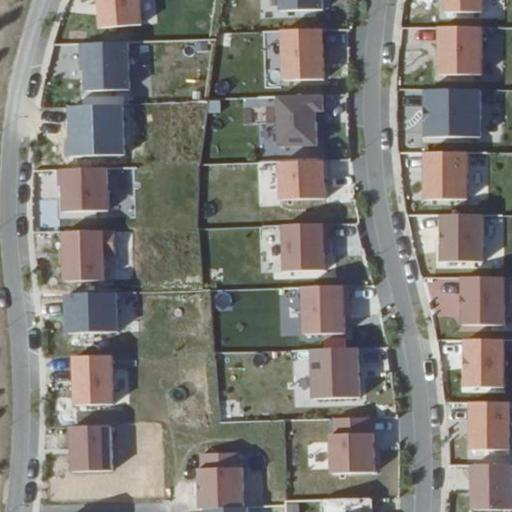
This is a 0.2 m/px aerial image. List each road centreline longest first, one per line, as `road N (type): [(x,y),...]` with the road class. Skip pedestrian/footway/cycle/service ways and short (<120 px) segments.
road 1 (residential): [(378,0),(367,63),(371,191),(412,344),(421,511)]
road 2 (residential): [(14,511),(21,339),(8,151),(27,39),(43,0)]
